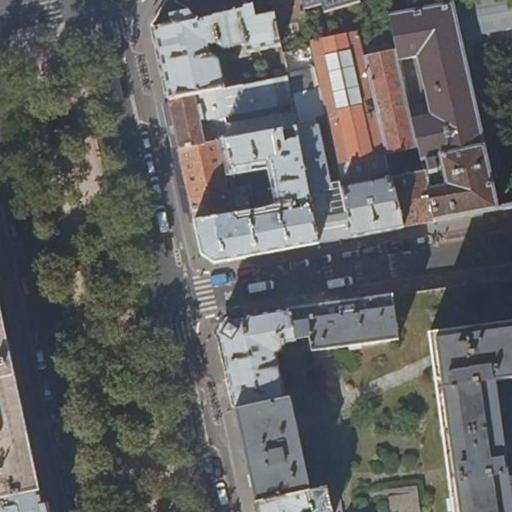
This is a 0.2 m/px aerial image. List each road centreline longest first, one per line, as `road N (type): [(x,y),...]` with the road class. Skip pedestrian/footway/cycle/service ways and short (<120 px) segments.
road 1 (primary): [(0,148),(81,511)]
road 2 (residential): [(165,300),(511,244)]
road 3 (primary): [(165,300),(98,0)]
road 4 (primary): [(208,511),(165,300)]
